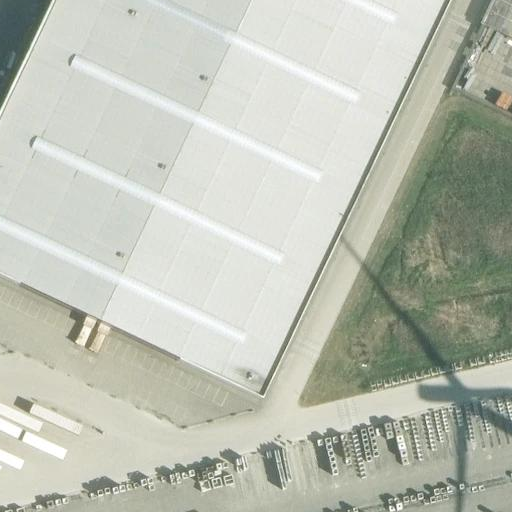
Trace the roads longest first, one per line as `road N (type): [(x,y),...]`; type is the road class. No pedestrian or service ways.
road 1 (unclassified): [(0,484),(511,365)]
road 2 (unknown): [(0,372),(101,399),(164,446)]
